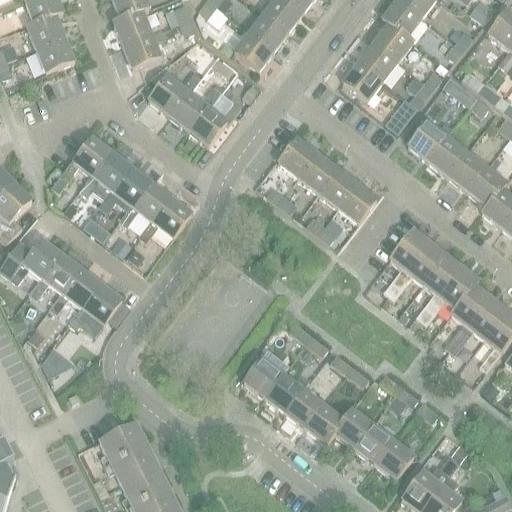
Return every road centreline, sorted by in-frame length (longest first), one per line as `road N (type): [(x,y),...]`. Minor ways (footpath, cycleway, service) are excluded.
road 1 (residential): [(345,511),(255,440),(186,436),(121,387),(115,353),(154,301)]
road 2 (residential): [(154,301),(43,216),(0,99)]
road 3 (residential): [(216,197),(123,121),(89,37),(84,0)]
road 4 (residential): [(404,187),(283,96)]
road 5 (residential): [(404,187),(511,280)]
road 6 (residential): [(283,96),(359,0)]
road 7 (residential): [(154,301),(196,246),(216,197)]
road 8 (residential): [(216,197),(283,96)]
